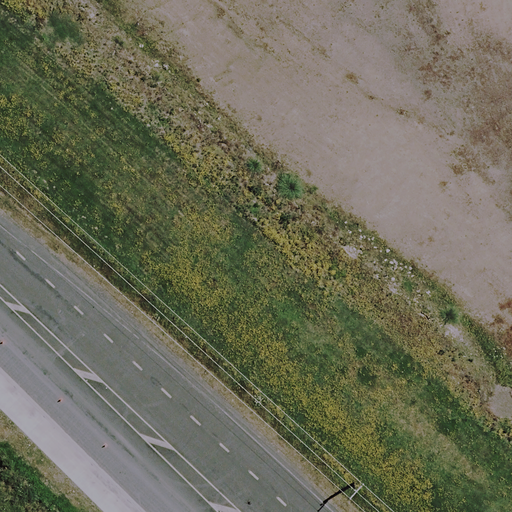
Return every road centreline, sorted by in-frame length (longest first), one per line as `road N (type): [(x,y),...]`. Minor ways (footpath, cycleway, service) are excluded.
road 1 (tertiary): [(0,293),(229,511)]
road 2 (unknown): [(494,0),(443,118)]
